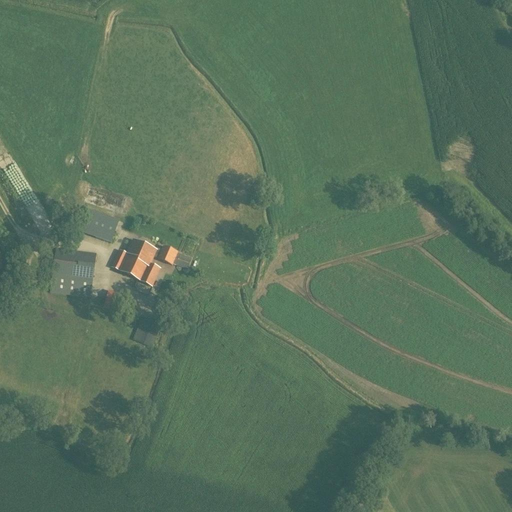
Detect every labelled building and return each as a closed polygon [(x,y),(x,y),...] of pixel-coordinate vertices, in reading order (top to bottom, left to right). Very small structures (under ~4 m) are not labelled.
[(79,234),(111,245),(119,221),(88,211),(79,234)] [(112,268),(141,282),(146,271),(147,272),(150,265),(157,252),(134,241),(127,255),(120,252),(112,268)] [(172,265),(188,270),(192,259),(177,254),(163,247),(158,260),(172,266),(172,265)] [(55,250),(50,294),(90,299),(96,255),(55,250)] [(146,271),(141,282),(152,287),(160,270),(150,265),(147,272),(146,271)] [(103,308),(118,314),(124,296),(109,291),(103,308)] [(133,341),(152,349),(162,324),(150,319),(149,321),(141,318),(133,341)]
